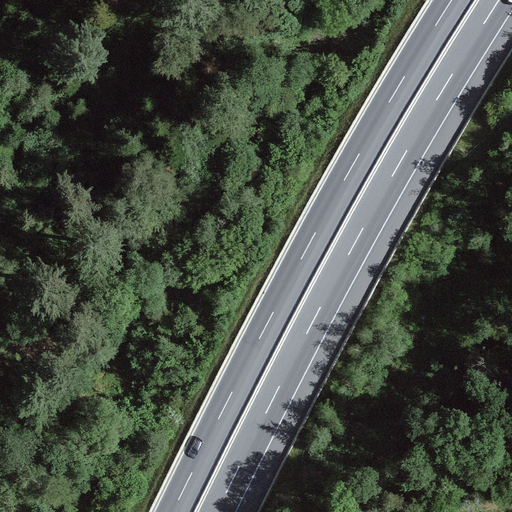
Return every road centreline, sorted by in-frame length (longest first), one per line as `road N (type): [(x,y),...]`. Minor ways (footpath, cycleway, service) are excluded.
road 1 (trunk): [(217,511),(349,253),(499,0)]
road 2 (trunk): [(452,0),(315,233),(172,511)]
